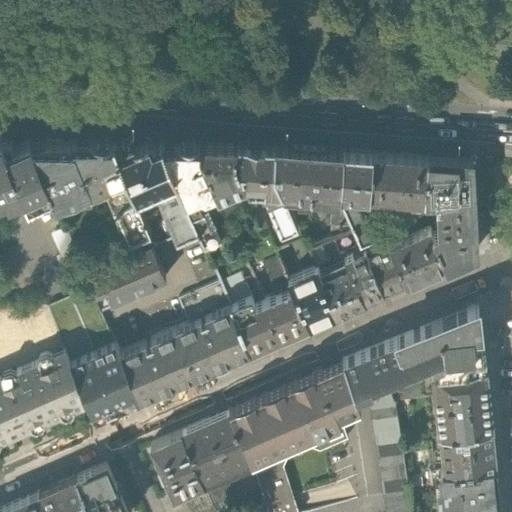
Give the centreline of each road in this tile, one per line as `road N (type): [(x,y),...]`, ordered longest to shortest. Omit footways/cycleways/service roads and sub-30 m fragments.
road 1 (residential): [(511,259),(0,483)]
road 2 (primary): [(0,103),(249,108),(511,129)]
